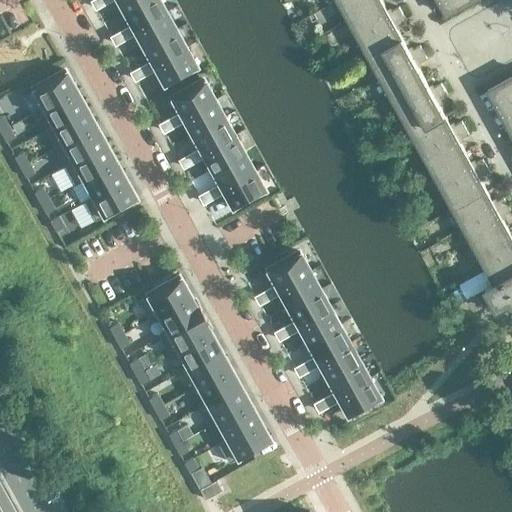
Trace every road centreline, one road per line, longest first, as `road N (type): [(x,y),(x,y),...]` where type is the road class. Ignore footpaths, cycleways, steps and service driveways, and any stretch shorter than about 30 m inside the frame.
road 1 (residential): [(56,0),(339,511)]
road 2 (residential): [(511,174),(415,0)]
